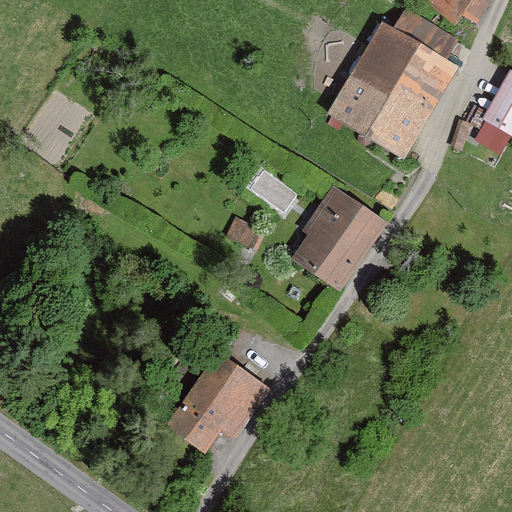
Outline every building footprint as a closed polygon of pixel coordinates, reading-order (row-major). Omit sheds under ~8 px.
[(490,0),(434,0),(429,10),(472,33),(490,0)] [(400,34),(385,26),(327,124),(403,168),(459,73),(445,65),(457,45),(410,17),(400,34)] [(511,79),(485,131),(511,144),(511,79)] [(385,226),(339,196),(292,266),(339,296),(385,226)] [(229,235),(249,244),(257,225),(236,217),(229,235)] [(266,385),(230,360),(174,440),(210,465),(266,385)]
